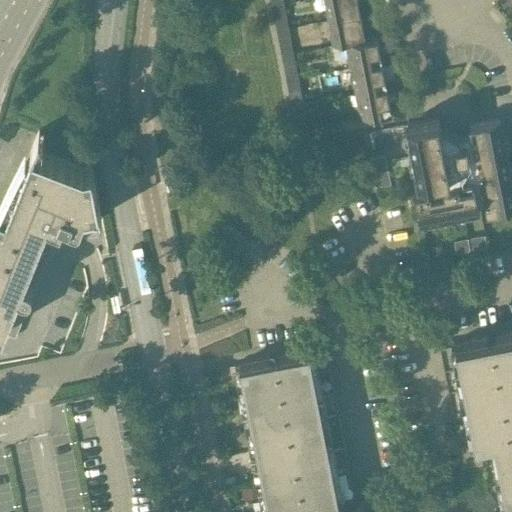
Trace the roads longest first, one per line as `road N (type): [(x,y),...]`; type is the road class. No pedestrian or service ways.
road 1 (residential): [(372,475),(336,310),(418,305)]
road 2 (residential): [(447,448),(418,305)]
